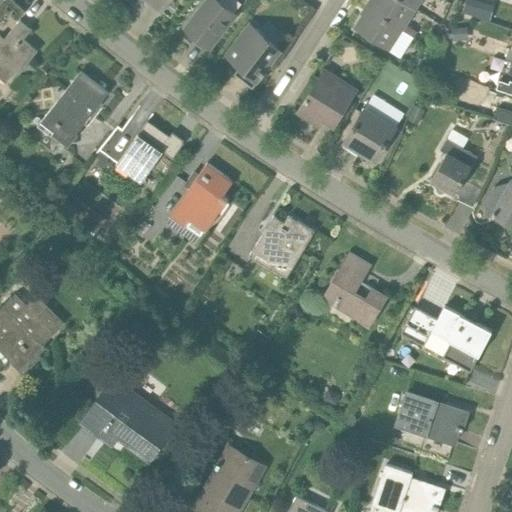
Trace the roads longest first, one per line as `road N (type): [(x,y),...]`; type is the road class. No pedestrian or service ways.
road 1 (residential): [(511,296),(246,138)]
road 2 (residential): [(246,138),(69,0)]
road 3 (residential): [(246,138),(335,0)]
road 4 (residential): [(101,511),(0,432)]
